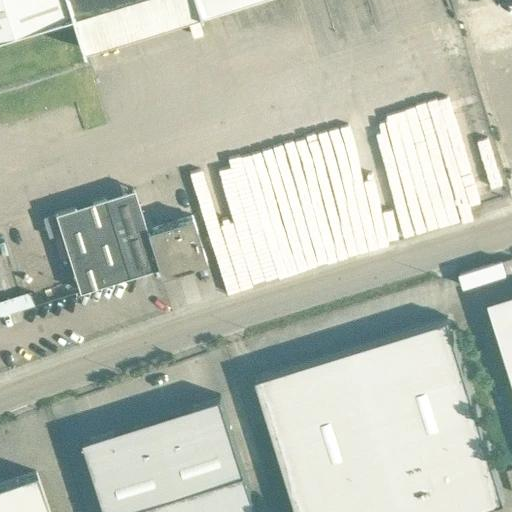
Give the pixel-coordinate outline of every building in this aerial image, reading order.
[(0,0),(0,32),(73,9),(85,48),(237,0),(0,0)] [(191,213),(147,227),(134,187),(101,197),(43,216),(49,235),(63,231),(80,288),(158,264),(159,268),(204,254),(191,213)] [(10,293),(13,306),(49,298),(46,285),(10,293)] [(511,300),(493,306),(492,304),(490,305),(511,374),(511,300)] [(256,375),(297,507),(354,490),(361,511),(449,511),(499,496),(500,500),(505,498),(448,316),(443,317),(444,320),(262,377),(261,374),(256,375)] [(258,511),(221,394),(217,395),(218,399),(89,439),(88,436),(84,437),(107,511),(258,511)] [(49,511),(36,471),(0,483),(0,511),(49,511)]
